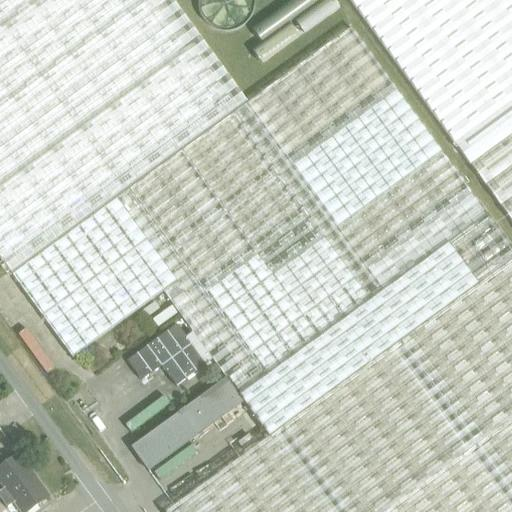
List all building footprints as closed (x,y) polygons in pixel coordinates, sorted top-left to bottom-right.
[(212,361),(226,381),(242,404),(268,440),(167,511),(511,511),(511,250),(465,187),(409,111),(350,29),(246,105),(169,0),(0,0),(0,262),(11,277),(72,360),(163,294),(193,334),(195,338),(212,361)] [(511,0),(346,0),(356,12),(379,45),(398,70),(428,111),(452,142),(455,147),(505,215),(511,224),(511,0)] [(177,327),(127,363),(141,382),(161,368),(176,388),(212,361),(195,338),(193,334),(186,339),(177,327)] [(148,473),(242,404),(226,381),(131,450),(148,473)] [(255,445),(249,436),(238,444),(244,453),(255,445)] [(21,511),(29,511),(49,498),(19,457),(0,470),(0,482),(5,490),(0,493),(0,498),(8,509),(16,504),(21,511)]
